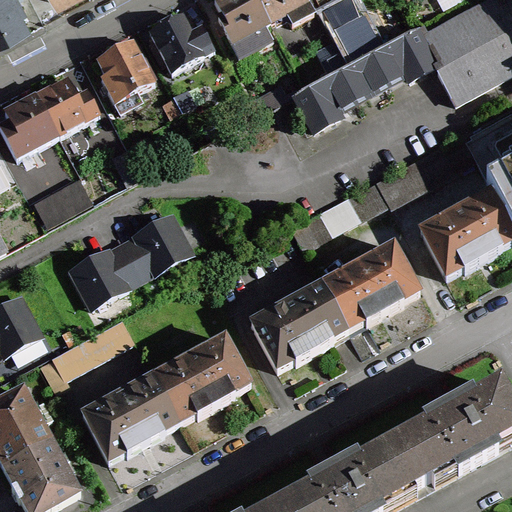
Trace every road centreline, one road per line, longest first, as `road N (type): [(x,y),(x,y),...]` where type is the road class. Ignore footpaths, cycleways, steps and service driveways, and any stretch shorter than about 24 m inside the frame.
road 1 (residential): [(511,305),(130,511)]
road 2 (residential): [(153,0),(0,80)]
